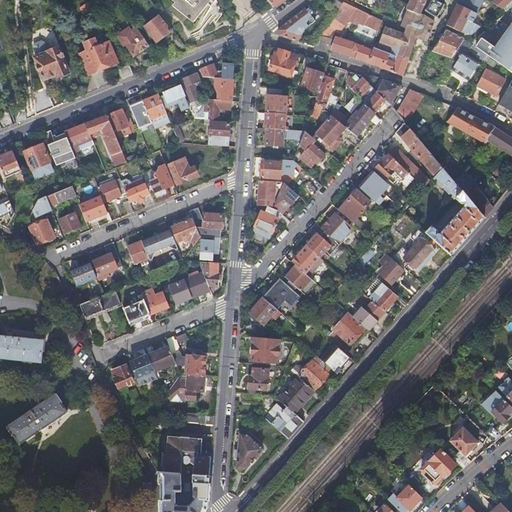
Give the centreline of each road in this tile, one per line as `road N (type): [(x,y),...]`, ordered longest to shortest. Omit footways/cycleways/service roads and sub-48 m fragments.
road 1 (residential): [(234,511),(511,201)]
road 2 (residential): [(254,33),(0,140)]
road 3 (residential): [(511,127),(459,100),(254,33)]
road 4 (residential): [(394,119),(246,279),(233,280)]
road 5 (residential): [(231,305),(217,488),(223,511)]
road 6 (residential): [(48,259),(238,180)]
road 7 (residential): [(254,33),(238,180)]
road 8 (residential): [(231,305),(94,358)]
